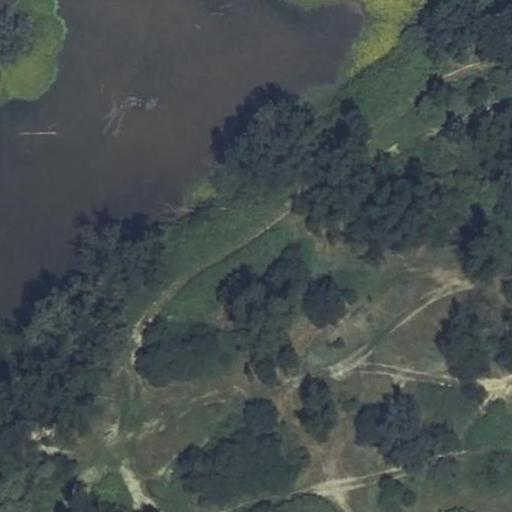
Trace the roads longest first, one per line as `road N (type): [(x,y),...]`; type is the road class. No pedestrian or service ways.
road 1 (track): [(462,267),(421,250),(261,231),(144,315),(52,511)]
road 2 (track): [(421,250),(408,367),(354,422),(315,439),(236,436),(181,453),(138,511)]
road 3 (track): [(248,511),(511,448)]
road 4 (track): [(335,488),(291,378),(313,237)]
road 5 (track): [(511,197),(462,267),(511,338)]
